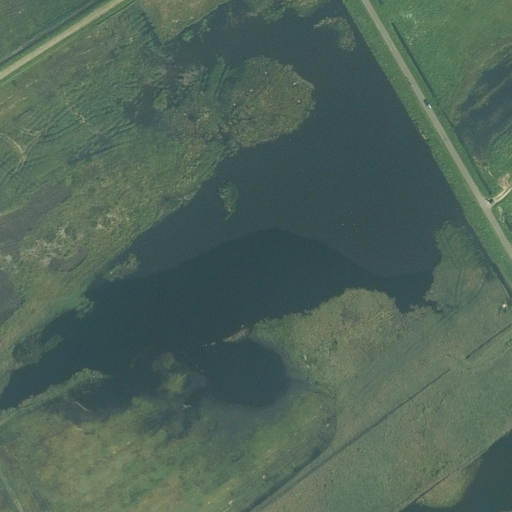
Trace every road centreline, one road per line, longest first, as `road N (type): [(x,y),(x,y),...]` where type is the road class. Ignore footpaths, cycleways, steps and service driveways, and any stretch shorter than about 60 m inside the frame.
road 1 (unclassified): [(511,253),(365,0)]
road 2 (unclassified): [(0,74),(117,0)]
